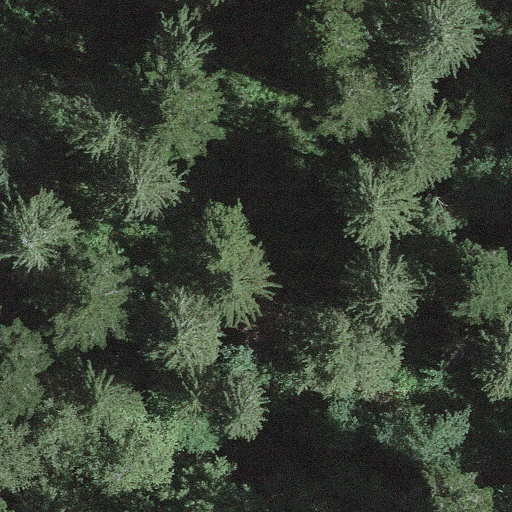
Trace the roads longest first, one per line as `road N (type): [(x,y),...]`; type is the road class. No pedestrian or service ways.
road 1 (track): [(0,92),(250,315),(511,461)]
road 2 (track): [(0,65),(161,0)]
